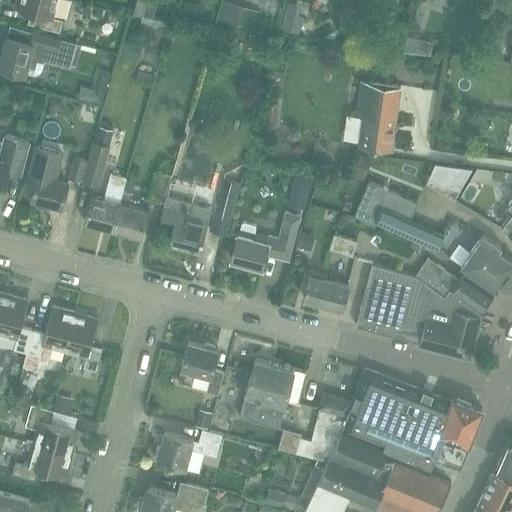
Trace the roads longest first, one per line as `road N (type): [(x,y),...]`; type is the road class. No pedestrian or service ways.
road 1 (tertiary): [(511,381),(157,291)]
road 2 (residential): [(97,511),(157,291)]
road 3 (tertiary): [(157,291),(0,249)]
road 4 (tertiary): [(453,511),(511,381)]
